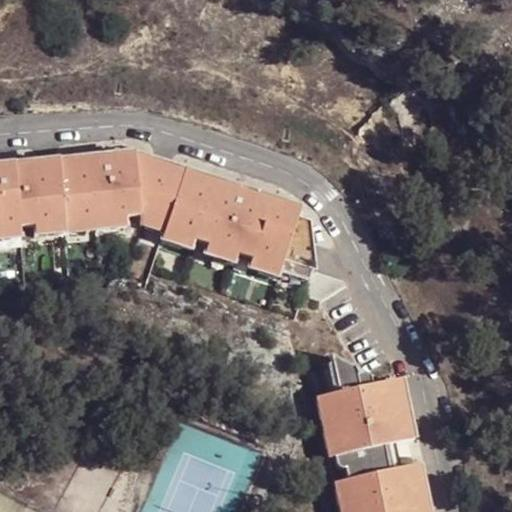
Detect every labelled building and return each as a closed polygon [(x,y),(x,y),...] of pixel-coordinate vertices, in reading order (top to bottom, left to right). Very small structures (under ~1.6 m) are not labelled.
[(138,158),(59,165),(64,226),(143,219),(148,219),(169,227),(188,176),(138,158)] [(0,253),(25,252),(25,247),(23,229),(64,226),(59,165),(0,169),(0,253)] [(300,217),(188,176),(169,227),(166,234),(279,275),(281,268),(312,279),(315,280),(309,230),(297,225),(300,217)] [(143,219),(64,226),(65,244),(127,239),(160,251),(166,234),(169,227),(148,219),(143,219)] [(64,226),(23,229),(25,247),(65,244),(64,226)] [(279,275),(166,234),(160,251),(273,292),(279,275)] [(279,275),(273,292),(301,302),(312,279),(281,268),(279,275)] [(343,290),(315,280),(312,279),(301,302),(318,308),(344,292),(343,290)] [(329,369),(336,398),(370,392),(368,384),(328,360),(329,369)] [(329,369),(319,371),(325,401),(336,398),(329,369)] [(314,403),(336,511),(419,511),(394,387),(370,392),(336,398),(325,401),(314,403)]
